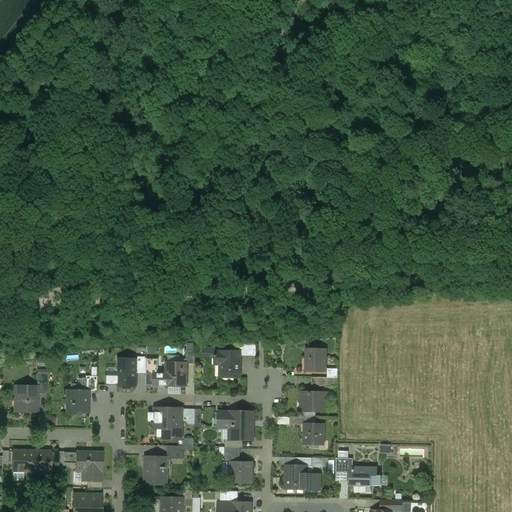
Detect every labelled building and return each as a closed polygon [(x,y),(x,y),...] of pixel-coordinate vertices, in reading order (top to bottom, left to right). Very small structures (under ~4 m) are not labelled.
[(256,345),(239,345),(239,352),(240,352),(240,357),(256,357),(256,345)] [(195,350),(185,351),(185,363),(186,363),(186,364),(195,364),(195,350)] [(325,350),(306,350),(306,359),(309,359),(309,372),(325,372),(325,350)] [(239,352),(214,351),(214,366),(220,366),(220,378),(239,378),(240,357),(240,352),(239,352)] [(146,357),(136,357),(136,367),(136,374),(145,374),(146,359),(146,357)] [(158,359),(146,359),(145,374),(145,386),(157,386),(166,386),(166,385),(168,385),(168,378),(166,378),(166,374),(158,374),(158,359)] [(185,363),(167,363),(166,374),(166,378),(168,378),(168,385),(166,385),(166,386),(185,387),(186,364),(186,363),(185,363)] [(136,367),(117,367),(116,387),(136,387),(136,374),(136,367)] [(337,369),(327,369),(327,378),(337,378),(337,369)] [(48,374),(37,373),(36,386),(37,386),(37,394),(47,394),(48,374)] [(97,377),(85,376),(85,391),(88,391),(88,392),(96,392),(97,377)] [(327,378),(311,378),(311,385),(318,385),(318,387),(327,387),(327,378)] [(36,386),(15,386),(15,412),(37,413),(37,394),(37,386),(36,386)] [(85,391),(67,391),(67,404),(70,405),(70,413),(88,413),(88,392),(88,391),(85,391)] [(327,393),(300,392),(300,411),(327,412),(327,411),(325,411),(325,394),(327,394),(327,393)] [(181,410),(154,410),(154,423),(161,424),(161,429),(166,429),(166,439),(181,439),(181,422),(181,411),(181,410)] [(194,411),(181,411),(181,422),(185,422),(188,425),(194,425),(194,423),(194,411)] [(252,412),(230,411),(230,413),(218,413),(217,428),(227,428),(227,440),(231,440),(241,441),(252,441),(252,427),(251,427),(252,412)] [(324,424),(307,424),(307,433),(303,433),(303,446),(319,446),(319,442),(323,442),(324,424)] [(194,439),(184,439),(184,447),(193,447),(194,439)] [(241,441),(231,440),(227,440),(225,440),(225,448),(240,448),(241,448),(241,441)] [(183,447),(167,446),(167,458),(167,459),(183,459),(183,447)] [(240,448),(225,448),(224,463),(231,463),(231,462),(239,462),(240,448)] [(51,452),(12,451),(12,471),(51,472),(51,452)] [(68,452),(57,452),(57,466),(68,466),(68,452)] [(102,453),(76,452),(76,471),(82,471),(82,481),(87,481),(100,482),(100,481),(101,472),(102,472),(102,453)] [(167,458),(145,458),(145,483),(144,483),(144,484),(166,485),(166,484),(166,476),(164,476),(164,469),(165,469),(165,466),(164,466),(164,459),(167,459),(167,458)] [(312,458),(295,458),(295,466),(306,466),(306,467),(311,467),(312,458)] [(352,459),(336,459),(335,482),(349,482),(349,467),(352,467),(352,459)] [(239,462),(231,462),(231,463),(230,483),(251,483),(252,463),(239,462)] [(295,466),(286,466),(285,489),(305,490),(306,490),(306,475),(306,467),(306,466),(295,466)] [(352,467),(349,467),(349,482),(349,486),(354,486),(353,493),(370,493),(370,486),(380,486),(381,476),(377,476),(377,468),(352,467)] [(319,475),(306,475),(306,490),(305,490),(307,492),(317,492),(319,490),(319,475)] [(193,491),(183,491),(183,498),(184,498),(183,506),(192,506),(193,491)] [(238,492),(220,492),(220,503),(231,503),(231,502),(238,502),(238,492)] [(100,511),(101,496),(73,495),(72,511),(100,511)] [(171,500),(163,500),(163,508),(161,508),(161,511),(183,511),(183,506),(184,498),(183,498),(171,498),(171,500)] [(402,500),(380,500),(380,511),(391,511),(394,511),(395,505),(401,505),(402,500)] [(238,502),(231,502),(231,503),(230,511),(250,511),(251,503),(238,502)] [(230,511),(231,503),(220,503),(219,511),(230,511)]
